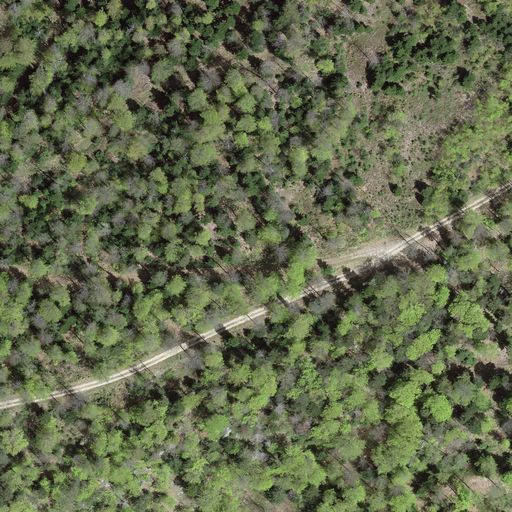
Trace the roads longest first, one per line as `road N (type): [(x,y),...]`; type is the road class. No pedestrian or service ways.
road 1 (track): [(0,407),(135,370),(379,261),(511,188)]
road 2 (track): [(413,238),(295,267),(107,278),(0,268)]
